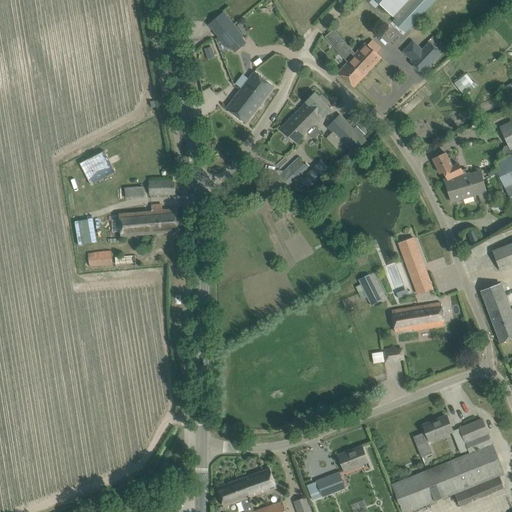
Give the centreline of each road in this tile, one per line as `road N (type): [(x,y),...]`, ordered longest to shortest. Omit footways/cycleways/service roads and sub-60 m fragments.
road 1 (unclassified): [(488,369),(488,344),(423,182),(388,129),(316,65),(294,68),(236,163),(201,183)]
road 2 (unclassified): [(201,445),(296,441),(488,369)]
road 3 (tertiary): [(201,445),(201,183)]
road 4 (tertiary): [(201,183),(165,0)]
